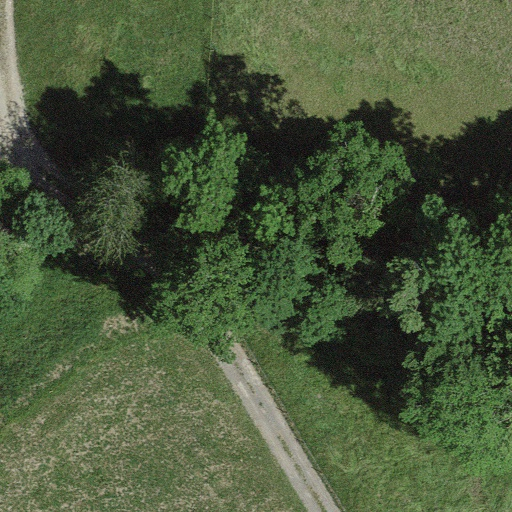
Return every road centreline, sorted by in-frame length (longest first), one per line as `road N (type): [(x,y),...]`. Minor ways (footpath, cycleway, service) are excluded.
road 1 (track): [(24,160),(156,262),(335,479),(349,511)]
road 2 (track): [(24,160),(2,0)]
